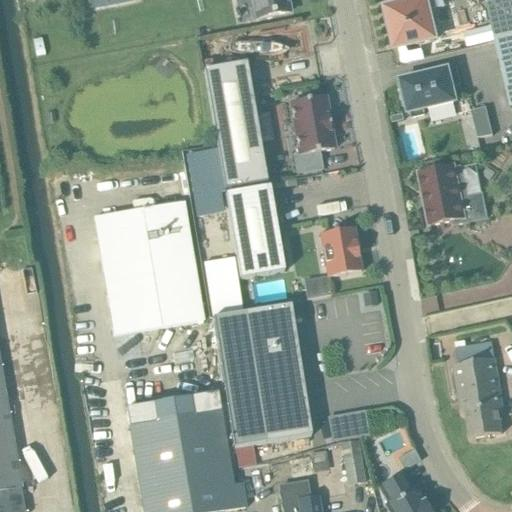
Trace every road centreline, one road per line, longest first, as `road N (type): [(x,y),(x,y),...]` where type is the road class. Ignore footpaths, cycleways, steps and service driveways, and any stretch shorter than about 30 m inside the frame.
road 1 (unclassified): [(468,511),(442,477),(411,393),(341,0)]
road 2 (unknown): [(104,511),(58,223)]
